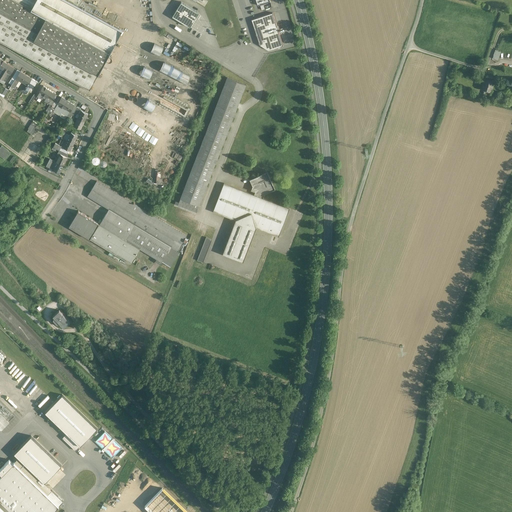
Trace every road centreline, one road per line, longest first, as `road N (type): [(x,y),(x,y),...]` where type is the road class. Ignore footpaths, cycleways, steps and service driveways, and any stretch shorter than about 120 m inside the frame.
road 1 (track): [(291,511),(319,430),(354,215),(422,0)]
road 2 (primary): [(299,0),(323,128),(327,246),(312,370),(265,511)]
road 3 (track): [(233,511),(66,310),(52,304),(48,313),(69,331)]
road 4 (residential): [(0,47),(96,106),(53,200)]
